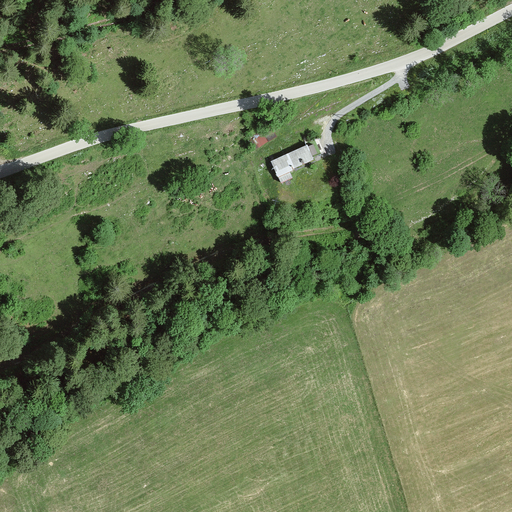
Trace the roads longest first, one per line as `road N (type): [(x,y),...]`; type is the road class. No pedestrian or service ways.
road 1 (track): [(0,370),(167,281),(248,247),(344,227),(511,140)]
road 2 (unclassified): [(511,12),(318,86),(120,133),(0,174)]
road 3 (track): [(511,142),(441,215),(380,252),(344,308)]
